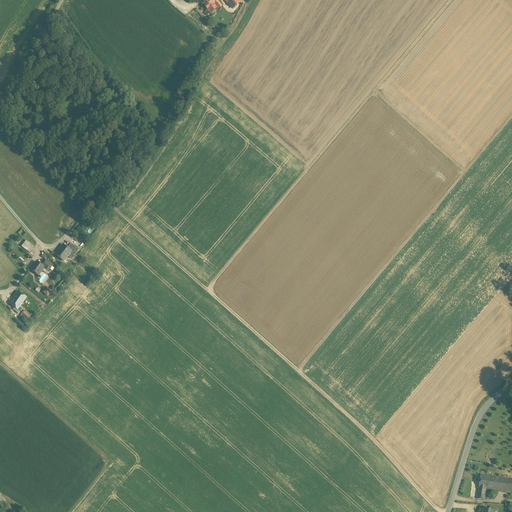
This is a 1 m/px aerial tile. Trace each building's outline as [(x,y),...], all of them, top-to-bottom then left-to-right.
[(217,8),(210,0),(206,0),(202,4),(210,14),(217,8)] [(210,0),(217,8),(218,9),(222,6),(218,1),(219,0),(210,0)] [(239,1),(232,8),(234,10),(241,4),(239,1)] [(34,246),(26,240),(21,247),(29,253),(34,246)] [(79,250),(71,243),(67,248),(71,251),(70,253),(74,256),(79,250)] [(67,248),(63,245),(55,255),(64,261),(70,253),(71,251),(67,248)] [(42,266),(36,262),(30,270),(31,271),(31,272),(32,272),(33,272),(38,276),(44,268),(49,271),(53,265),(46,260),(42,266)] [(26,298),(18,292),(16,294),(14,296),(9,303),(14,308),(18,310),(20,307),(21,308),(21,307),(20,306),(26,298)] [(35,304),(29,312),(32,315),(39,307),(35,304)] [(24,311),(21,315),(27,321),(31,317),(29,315),(28,316),(24,311)] [(493,490),(495,477),(481,475),(479,488),(486,489),(493,490)] [(511,479),(495,477),(493,490),(511,492),(511,479)] [(486,489),(479,488),(477,499),(485,500),(486,489)]
